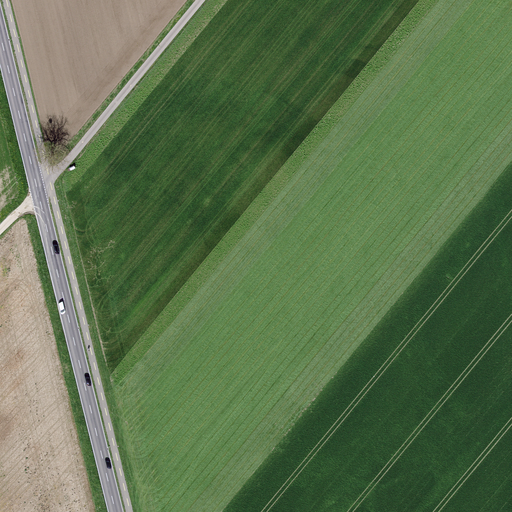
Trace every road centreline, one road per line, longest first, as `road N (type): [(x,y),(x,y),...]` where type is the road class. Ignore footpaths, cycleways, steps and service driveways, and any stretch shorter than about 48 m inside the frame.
road 1 (primary): [(38,195),(115,511)]
road 2 (residential): [(200,0),(38,195)]
road 3 (primary): [(0,32),(38,195)]
